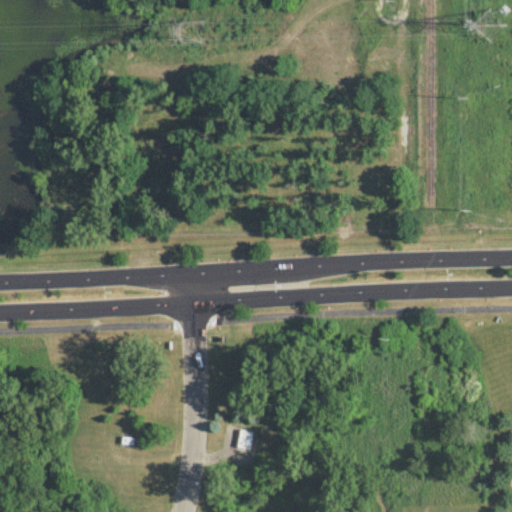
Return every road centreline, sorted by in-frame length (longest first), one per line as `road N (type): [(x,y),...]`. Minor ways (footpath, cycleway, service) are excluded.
road 1 (tertiary): [(511,261),(0,282)]
road 2 (tertiary): [(195,308),(511,288)]
road 3 (residential): [(195,308),(197,399),(182,511)]
road 4 (tertiary): [(0,313),(195,308)]
